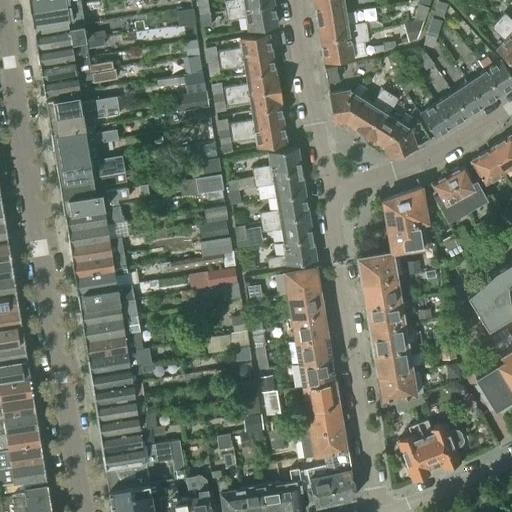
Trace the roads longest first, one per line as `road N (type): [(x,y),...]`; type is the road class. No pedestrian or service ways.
road 1 (residential): [(82,511),(0,11)]
road 2 (residential): [(374,511),(323,188)]
road 3 (residential): [(323,188),(455,148),(511,107)]
road 4 (residential): [(323,188),(294,0)]
road 5 (residential): [(511,459),(385,511)]
